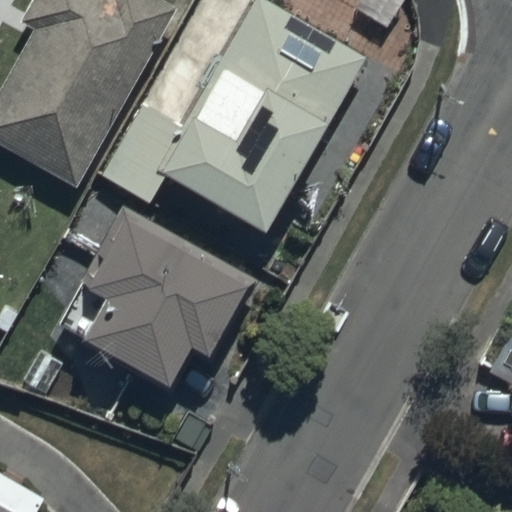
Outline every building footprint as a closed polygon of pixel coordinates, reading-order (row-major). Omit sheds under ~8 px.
[(0,137),(76,179),(175,0),(28,0),(22,12),(34,19),(0,80),(0,137)] [(370,48),(290,0),(249,0),(179,116),(146,97),(102,169),(152,198),(171,165),(265,222),(370,48)] [(260,290),(127,216),(60,336),(91,353),(95,346),(177,391),(200,350),(220,361),(260,290)] [(511,315),(483,367),(511,383),(511,315)] [(0,511),(34,511),(0,492),(0,511)]
